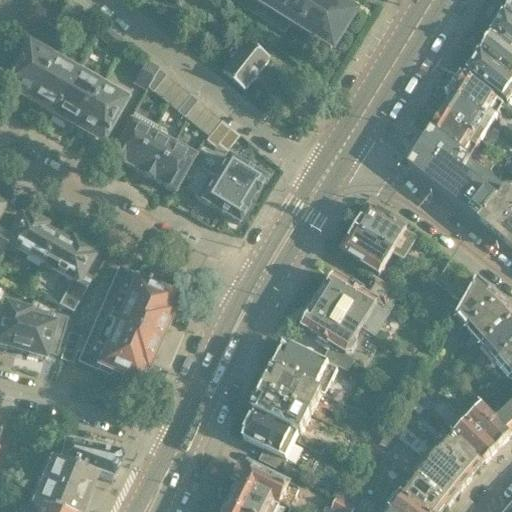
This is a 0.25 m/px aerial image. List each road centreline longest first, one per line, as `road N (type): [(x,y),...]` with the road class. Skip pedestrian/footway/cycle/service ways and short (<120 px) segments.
road 1 (residential): [(254,291),(0,145)]
road 2 (residential): [(98,0),(286,153),(332,162)]
road 3 (residential): [(332,162),(413,204),(511,282)]
road 4 (tertiary): [(332,162),(434,0)]
road 5 (residential): [(0,386),(181,442)]
road 6 (tertiary): [(181,442),(254,291)]
